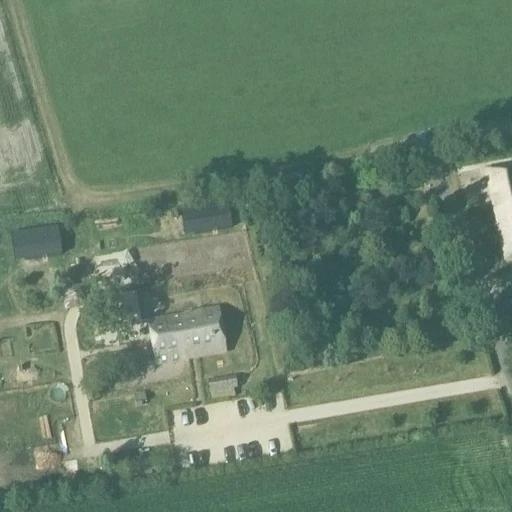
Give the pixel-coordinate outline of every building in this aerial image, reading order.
[(507,264),(511,263),(511,174),(510,167),(487,172),(507,264)] [(192,216),(195,236),(230,231),(227,211),(192,216)] [(7,244),(10,264),(46,258),(43,239),(7,244)] [(39,292),(52,283),(37,260),(23,270),(39,292)] [(122,328),(146,324),(142,300),(118,305),(122,328)] [(156,368),(224,356),(216,310),(148,322),(156,368)] [(208,382),(211,401),(234,397),(233,390),(236,389),(234,377),(208,382)] [(91,388),(93,399),(102,397),(100,387),(91,388)]
